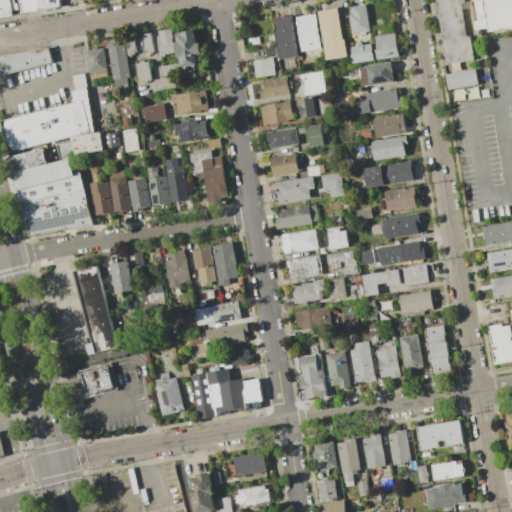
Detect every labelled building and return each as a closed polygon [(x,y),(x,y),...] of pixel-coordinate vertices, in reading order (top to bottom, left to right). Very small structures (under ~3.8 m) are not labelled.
[(9,0),(13,15),(0,16),(0,0),(9,0)] [(36,0),(38,9),(20,12),(18,0),(36,0)] [(59,0),(60,6),(38,9),(36,0),(59,0)] [(473,59),(469,35),(465,36),(460,2),(464,2),(463,0),(435,0),(445,63),(473,59)] [(511,0),(511,27),(489,31),(489,27),(476,29),(471,0),(511,0)] [(352,14),(350,6),(365,3),(370,31),(365,31),(365,33),(359,34),(359,32),(352,33),(349,14),(352,14)] [(337,8),(342,39),(344,39),(346,56),(326,59),(318,11),(337,8)] [(315,13),(321,48),(301,51),(295,17),(315,13)] [(289,15),(296,56),(279,59),(272,18),(289,15)] [(158,36),(157,31),(170,29),(171,33),(172,33),(172,34),(171,35),(174,52),(167,53),(167,55),(165,55),(165,54),(164,54),(164,56),(159,57),(156,37),(158,36)] [(193,30),(195,42),(200,42),(201,54),(195,55),(196,64),(182,66),(182,65),(179,66),(174,34),(193,30)] [(150,32),(152,51),(151,54),(149,54),(149,52),(146,52),(146,51),(143,50),(140,34),(150,32)] [(376,49),(374,35),(394,32),(398,55),(376,59),(374,49),(376,49)] [(133,35),(136,52),(135,52),(135,54),(131,55),(131,57),(129,57),(129,55),(127,55),(124,36),(133,35)] [(115,42),(116,46),(124,44),(130,77),(126,78),(126,84),(114,86),(111,67),(109,67),(109,63),(110,63),(107,44),(115,42)] [(351,52),(350,46),(355,46),(354,43),(361,42),(361,45),(371,43),(373,60),(352,63),(350,52),(351,52)] [(275,46),(276,53),(265,55),(264,48),(275,46)] [(0,75),(51,62),(47,47),(0,55),(0,75)] [(103,48),(107,69),(105,69),(106,76),(89,78),(85,51),(103,48)] [(272,57),(275,74),(255,77),(252,60),(272,57)] [(390,61),(392,71),(391,72),(393,81),(368,85),(368,84),(362,85),(359,67),(365,66),(365,65),(390,61)] [(148,62),(151,80),(146,81),(146,83),(143,83),(143,81),(138,82),(135,64),(148,62)] [(177,63),(179,74),(175,75),(175,74),(169,75),(169,76),(168,76),(168,75),(161,76),(159,66),(177,63)] [(475,69),(477,84),(447,89),(444,74),(475,69)] [(322,71),(326,92),(304,95),(301,74),(322,71)] [(0,124),(8,153),(93,131),(83,73),(71,75),(74,90),(70,91),(73,102),(0,120),(0,124)] [(264,82),(263,80),(286,76),(289,94),(261,98),(258,83),(264,82)] [(366,100),(365,93),(396,88),(397,97),(402,96),(403,106),(356,114),(354,102),(366,100)] [(169,95),(205,90),(207,109),(177,114),(175,102),(170,103),(169,95)] [(312,96),(315,116),(301,118),(298,99),(312,96)] [(328,97),(332,117),(320,119),(317,99),(328,97)] [(265,106),(265,104),(289,101),(292,115),(290,115),(291,119),(287,120),(287,121),(262,125),(259,107),(265,106)] [(163,102),(166,119),(146,122),(145,114),(140,115),(139,106),(163,102)] [(402,114),(405,132),(375,137),(372,119),(402,114)] [(131,116),(132,125),(123,127),(122,118),(131,116)] [(175,133),(173,124),(181,123),(181,122),(205,118),(206,122),(208,134),(208,137),(181,142),(180,132),(175,133)] [(308,128),(308,126),(320,124),(323,144),(310,147),(307,128),(308,128)] [(295,127),(297,144),(269,148),(268,142),(267,142),(265,132),(295,127)] [(135,128),(138,149),(124,151),(121,130),(135,128)] [(369,130),(370,136),(360,138),(359,131),(369,130)] [(117,131),(119,145),(104,148),(101,133),(117,131)] [(100,132),(103,149),(75,154),(71,141),(70,137),(100,132)] [(406,135),(407,144),(403,145),(405,155),(373,160),(370,141),(406,135)] [(158,138),(160,147),(149,149),(147,140),(158,138)] [(218,138),(220,146),(208,148),(206,140),(218,138)] [(71,141),(75,154),(75,156),(60,160),(56,145),(71,141)] [(12,173),(13,172),(50,163),(46,147),(8,157),(12,173)] [(210,150),(211,157),(221,156),(227,195),(220,196),(221,201),(208,203),(203,171),(191,173),(188,153),(210,150)] [(270,164),(269,157),(295,153),(298,171),(272,176),(271,166),(269,166),(269,164),(270,164)] [(166,167),(165,159),(179,157),(180,165),(182,165),(187,199),(170,202),(165,168),(166,167)] [(13,172),(50,163),(69,158),(73,173),(73,175),(18,190),(17,187),(13,172)] [(363,168),(410,160),(413,180),(366,188),(363,168)] [(322,164),(323,172),(319,173),(319,174),(307,176),(306,166),(318,164),(318,165),(322,164)] [(157,166),(158,176),(165,175),(170,203),(158,205),(158,204),(151,205),(147,182),(149,182),(146,168),(157,166)] [(122,170),(123,180),(125,179),(129,209),(113,211),(108,173),(122,170)] [(17,187),(16,187),(21,204),(83,188),(79,172),(73,173),(73,175),(18,190),(17,187)] [(340,172),(344,195),(331,197),(329,189),(327,190),(327,187),(322,188),(320,176),(340,172)] [(312,176),(314,188),(308,189),(309,197),(278,202),(276,188),(275,189),(273,183),(312,176)] [(144,177),(149,206),(141,207),(141,210),(133,211),(127,181),(144,177)] [(107,180),(112,212),(95,215),(89,183),(107,180)] [(414,186),(416,199),(414,199),(415,205),(387,210),(384,191),(414,186)] [(28,235),(92,225),(83,188),(21,204),(28,235)] [(308,203),(308,205),(315,204),(318,220),(311,221),(311,223),(279,228),(278,223),(280,223),(278,208),(308,203)] [(355,210),(370,208),(371,217),(357,219),(355,210)] [(383,223),(382,219),(418,213),(420,224),(416,225),(417,233),(385,238),(384,233),(381,234),(380,224),(383,223)] [(511,221),(511,240),(485,244),(481,226),(511,221)] [(333,232),(333,228),(338,227),(339,231),(345,230),(348,246),(330,249),(327,233),(333,232)] [(315,228),(318,247),(283,253),(280,234),(315,228)] [(418,240),(419,247),(422,247),(424,258),(381,265),(378,247),(418,240)] [(231,242),(233,252),(234,252),(236,263),(235,263),(237,276),(228,278),(229,283),(219,285),(212,246),(231,242)] [(210,247),(215,280),(210,281),(210,284),(199,286),(197,268),(194,269),(191,250),(210,247)] [(177,252),(177,250),(183,249),(189,281),(180,282),(180,286),(169,288),(163,254),(177,252)] [(372,249),(374,262),(361,264),(359,251),(372,249)] [(511,249),(511,268),(489,272),(486,253),(511,249)] [(353,250),(356,272),(343,274),(341,261),(339,261),(340,267),(331,268),(331,265),(328,266),(326,255),(353,250)] [(141,252),(143,269),(135,270),(132,253),(141,252)] [(319,254),(322,273),(289,278),(288,268),(286,268),(285,260),(319,254)] [(110,262),(114,262),(114,263),(127,261),(132,290),(114,292),(113,284),(111,285),(110,280),(112,280),(110,262)] [(93,351),(116,345),(95,264),(72,270),(93,351)] [(425,264),(428,281),(404,285),(401,268),(425,264)] [(398,269),(400,283),(386,285),(386,282),(377,284),(378,294),(365,296),(361,275),(398,269)] [(511,275),(511,294),(494,298),(492,289),(491,289),(490,279),(511,275)] [(342,277),(346,296),(330,299),(330,297),(327,297),(327,294),(329,293),(327,280),(342,277)] [(313,282),(313,280),(323,278),(324,289),(318,290),(319,299),(294,303),(291,285),(313,282)] [(162,292),(146,294),(145,285),(161,283),(162,292)] [(360,283),(363,299),(350,301),(348,285),(360,283)] [(429,289),(433,309),(423,310),(423,312),(414,313),(414,311),(401,313),(398,295),(429,289)] [(374,299),(375,306),(366,307),(365,300),(374,299)] [(212,306),(212,305),(237,301),(240,318),(197,325),(194,309),(212,306)] [(328,306),(331,324),(301,329),(301,326),(298,327),(297,324),(296,324),(294,312),(328,306)] [(356,313),(358,325),(344,327),(342,315),(356,313)] [(376,313),(377,320),(369,322),(368,315),(376,313)] [(245,322),(247,330),(243,331),(244,340),(214,345),(213,341),(208,342),(207,339),(205,339),(204,329),(245,322)] [(488,326),(500,324),(501,326),(508,325),(510,336),(509,336),(510,341),(511,340),(511,346),(511,360),(494,363),(492,350),(496,350),(495,345),(491,346),(488,326)] [(443,325),(445,334),(443,335),(445,342),(446,341),(448,356),(447,356),(448,363),(449,363),(451,373),(429,376),(427,369),(431,368),(424,328),(443,325)] [(417,333),(423,366),(404,369),(399,336),(417,333)] [(326,336),(328,349),(319,350),(317,337),(326,336)] [(353,349),(352,343),(368,340),(374,380),(364,382),(363,380),(355,382),(349,350),(353,349)] [(377,363),(375,350),(380,349),(380,347),(384,347),(383,342),(394,340),(399,376),(390,378),(389,376),(380,377),(379,373),(374,374),(373,363),(377,363)] [(205,342),(206,350),(192,353),(190,345),(205,342)] [(311,354),(309,346),(316,345),(317,353),(319,352),(326,396),(301,400),(294,357),(311,354)] [(221,354),(220,350),(244,346),(244,350),(247,350),(248,356),(245,357),(246,362),(231,365),(231,367),(224,368),(224,366),(219,366),(217,355),(221,354)] [(343,351),(349,387),(339,388),(338,384),(329,385),(324,354),(343,351)] [(83,398),(116,389),(109,362),(76,370),(83,398)] [(186,363),(189,376),(183,377),(179,365),(186,363)] [(228,369),(230,380),(243,378),(244,381),(258,378),(262,401),(259,401),(260,406),(254,407),(254,409),(247,410),(246,408),(225,411),(225,413),(214,415),(214,416),(196,419),(189,375),(228,369)] [(154,382),(153,379),(159,378),(158,373),(166,371),(168,379),(175,377),(184,410),(162,416),(153,383),(154,382)] [(506,421),(504,412),(511,411),(511,445),(507,446),(503,422),(506,421)] [(416,427),(459,420),(462,442),(445,445),(444,440),(437,441),(438,446),(420,449),(416,427)] [(396,433),(396,431),(405,429),(410,461),(392,464),(387,435),(396,433)] [(369,438),(368,435),(379,433),(384,465),(367,468),(362,439),(369,438)] [(346,442),(346,439),(354,438),(360,469),(356,470),(357,473),(352,474),(354,485),(345,486),(342,472),(341,472),(336,443),(346,442)] [(315,452),(314,444),(332,441),(336,466),(318,469),(316,458),(313,459),(312,452),(315,452)] [(233,464),(232,457),(262,452),(265,471),(236,476),(234,464),(233,464)] [(460,459),(463,475),(433,480),(431,464),(460,459)] [(425,465),(427,481),(419,483),(416,466),(425,465)] [(219,471),(221,485),(214,486),(212,472),(219,471)] [(326,471),(327,477),(317,479),(316,473),(326,471)] [(409,476),(408,472),(416,471),(418,483),(410,484),(410,486),(405,487),(404,477),(409,476)] [(192,488),(190,479),(196,477),(196,475),(209,472),(214,494),(211,494),(214,510),(204,511),(194,511),(190,488),(192,488)] [(333,479),(336,498),(320,500),(317,482),(333,479)] [(366,481),(368,494),(358,496),(356,482),(366,481)] [(438,486),(438,485),(450,483),(450,484),(461,482),(463,495),(465,495),(466,502),(428,508),(425,488),(438,486)] [(264,485),(265,488),(267,488),(269,501),(263,502),(264,502),(261,503),(261,502),(254,503),(254,504),(252,504),(252,503),(239,505),(239,502),(236,502),(235,495),(238,494),(237,489),(264,485)] [(229,497),(230,511),(219,511),(217,498),(229,497)] [(342,499),(344,511),(321,511),(320,503),(342,499)]
